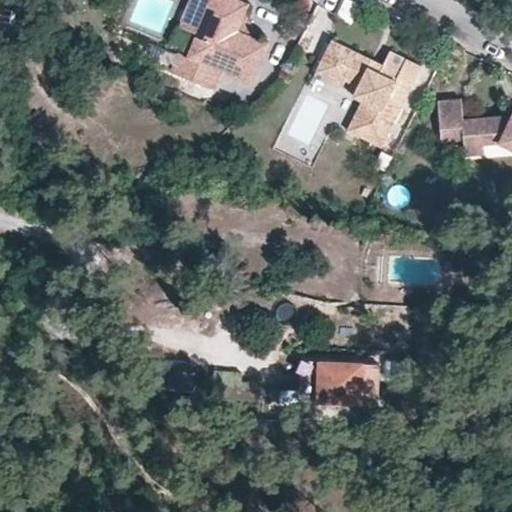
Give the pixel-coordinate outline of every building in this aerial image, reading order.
[(239,29),(249,2),(244,0),(191,0),(181,24),(199,31),(189,54),(180,50),(172,70),(216,88),(223,69),(254,81),(270,41),(239,29)] [(372,56),(332,37),(326,50),(337,55),(328,74),(343,81),(345,76),(358,83),(367,87),(362,97),(348,127),(382,144),(413,81),(422,63),(390,48),(379,69),(377,74),(366,68),(368,64),(372,56)] [(337,55),(326,50),(317,69),(328,74),(337,55)] [(379,69),(368,64),(366,68),(377,74),(379,69)] [(367,87),(358,83),(354,92),(362,97),(367,87)] [(511,114),(511,116),(506,113),(464,116),(462,96),(439,98),(442,137),(464,135),(483,134),(483,140),(501,139),(511,144),(511,114)] [(483,140),(483,134),(464,135),(465,151),(484,150),(483,140)] [(380,411),(378,362),(317,359),(316,407),(380,411)]
